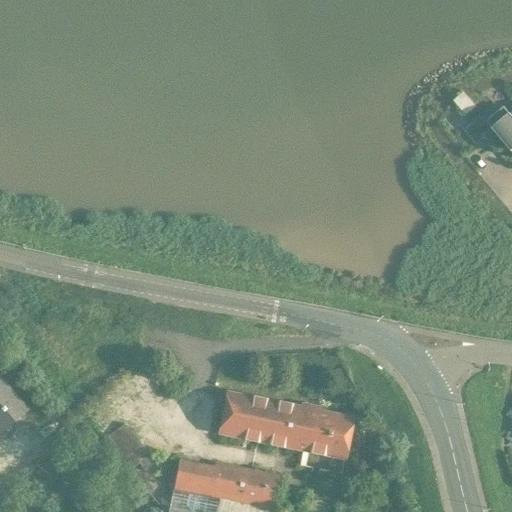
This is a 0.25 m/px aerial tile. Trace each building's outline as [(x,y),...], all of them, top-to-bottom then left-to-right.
[(511,112),(510,114),(504,107),(486,122),(497,135),(495,137),(495,141),(499,145),(502,146),(505,144),(511,152),(511,112)] [(111,379),(120,385),(127,372),(118,368),(111,379)] [(0,433),(27,410),(0,379),(0,433)] [(227,393),(218,434),(344,460),(352,418),(316,411),(317,408),(301,405),(300,408),(227,393)] [(125,424),(108,437),(132,468),(138,464),(143,471),(155,462),(125,424)] [(178,461),(167,511),(274,511),(281,478),(214,464),(213,468),(178,461)]
